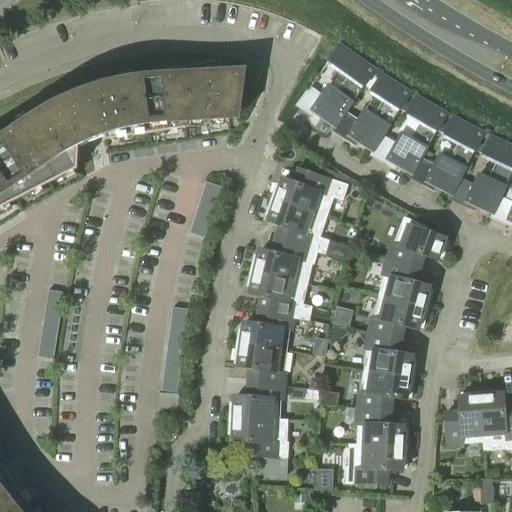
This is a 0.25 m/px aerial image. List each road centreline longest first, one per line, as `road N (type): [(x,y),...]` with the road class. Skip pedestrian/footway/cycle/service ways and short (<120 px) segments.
road 1 (residential): [(173,511),(179,455),(206,421),(232,253),(267,126)]
road 2 (residential): [(267,126),(292,64),(213,37),(107,43),(0,82)]
road 3 (residential): [(471,234),(267,126)]
road 4 (secondary): [(375,0),(438,48),(511,86)]
road 5 (residential): [(412,511),(433,369)]
road 6 (residential): [(433,369),(471,234)]
